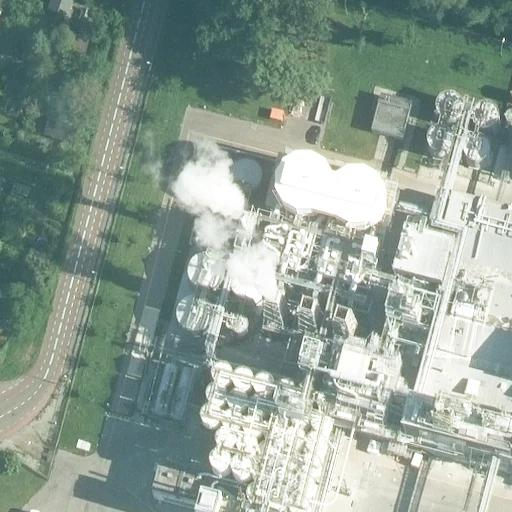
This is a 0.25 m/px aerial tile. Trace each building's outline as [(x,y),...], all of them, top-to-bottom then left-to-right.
[(64,0),(52,0),(48,16),(61,19),(60,22),(70,25),(75,8),(63,5),(64,0)] [(18,81),(0,81),(0,108),(19,108),(18,81)] [(511,141),(511,137),(511,95),(501,138),(511,141)] [(403,142),(412,105),(381,97),(371,134),(403,142)] [(464,117),(464,115),(464,114),(464,112),(463,109),(462,108),(460,106),(458,104),(456,103),(453,102),(450,102),(448,102),(445,103),(443,104),(441,106),(439,108),(438,111),(438,112),(437,114),(437,115),(437,117),(438,118),(438,120),(439,121),(440,123),(442,125),(443,126),(444,126),(445,127),(447,128),(448,128),(451,128),(454,128),(456,127),(458,126),(460,124),(462,122),(462,121),(463,120),(463,119),(464,117)] [(496,120),(496,119),(495,117),(494,115),(492,114),(490,112),(488,111),(486,110),(483,110),(480,111),(478,111),(476,112),(474,114),(473,115),(472,118),(471,120),(470,122),(470,124),(470,125),(471,127),(471,128),(472,129),(473,131),(474,132),(476,134),(478,136),(481,136),(483,137),(486,137),(489,136),(491,134),(493,133),(494,132),(495,130),(496,127),(497,126),(497,124),(497,122),(496,120)] [(68,130),(48,125),(44,142),(64,146),(68,130)] [(454,153),(455,151),(455,150),(455,148),(455,147),(455,145),(455,144),(454,142),(453,140),(452,139),(451,138),(449,137),(449,136),(446,135),(444,135),(441,135),(438,135),(436,136),(433,138),(431,140),(430,142),(429,144),(429,145),(429,147),(429,149),(429,150),(429,152),(430,154),(432,157),(434,158),(435,159),(437,160),(440,161),(442,161),(444,161),(447,160),(449,159),(451,158),(451,157),(452,156),(453,155),(454,153)] [(488,152),(487,151),(486,149),(485,147),(483,146),(481,145),(479,144),(478,143),(476,143),(473,143),(471,144),(469,145),(467,146),(465,148),(464,149),(463,150),(463,151),(462,153),(462,155),(462,157),(462,158),(462,159),(462,160),(462,161),(463,163),(465,165),(466,166),(468,168),(469,168),(471,169),(474,170),(475,170),(477,170),(479,169),(481,168),(484,167),(486,164),(487,162),(487,161),(488,160),(488,158),(488,156),(488,155),(488,153),(488,152)] [(221,199),(232,157),(222,154),(211,197),(221,199)] [(259,199),(260,197),(261,196),(262,194),(263,192),(263,191),(264,189),(264,187),(264,185),(263,184),(263,182),(262,180),(261,178),(260,177),(259,176),(258,175),(256,173),(254,173),(251,172),(249,171),(247,171),(245,171),(243,172),(241,172),(240,173),(237,175),(236,176),(234,178),(233,180),(233,182),(232,183),(232,185),(232,187),(232,189),(232,191),(232,192),(233,193),(234,195),(235,197),(237,199),(238,200),(241,202),(244,203),(246,203),(248,203),(250,203),(252,203),(255,202),(256,201),(259,199)] [(35,184),(15,180),(12,196),(31,200),(35,184)] [(291,199),(290,201),(289,203),(289,205),(289,207),(289,211),(290,214),(291,216),(292,218),(294,220),(295,221),(298,224),(301,225),(303,226),(305,226),(308,227),(310,227),(313,226),(315,226),(317,225),(319,224),(321,223),(323,221),(324,220),(326,218),(327,216),(328,214),(328,213),(329,211),(329,208),(329,207),(329,205),(329,204),(328,202),(328,199),(327,197),(325,195),(323,193),(322,191),(319,189),(316,188),(313,187),(309,187),(306,187),(303,188),(301,189),(299,190),(296,192),(294,194),(292,197),(291,199)] [(384,215),(383,213),(382,211),(381,210),(380,209),(379,207),(376,205),(374,203),(370,202),(367,201),(366,201),(363,201),(359,202),(356,203),(353,205),(351,207),(349,210),(347,212),(346,214),(346,217),(345,218),(345,220),(345,222),(345,223),(346,225),(346,228),(347,230),(348,232),(350,233),(351,235),(354,237),(356,238),(358,239),(360,240),(362,240),(364,241),(366,241),(369,240),(371,240),(374,238),(375,238),(377,237),(378,235),(380,234),(381,232),(382,231),(383,229),(384,227),(384,225),(384,222),(385,220),(384,218),(384,217),(384,215)] [(511,227),(431,206),(428,221),(435,223),(390,395),(222,351),(219,360),(213,382),(250,392),(382,427),(378,442),(511,476),(511,227)] [(28,220),(5,215),(0,239),(23,244),(28,220)] [(232,239),(232,237),(231,236),(230,234),(228,232),(226,230),(223,229),(221,228),(219,228),(217,228),(214,229),(211,230),(210,231),(208,233),(207,234),(206,236),(205,237),(205,239),(205,240),(204,241),(204,242),(205,245),(205,246),(206,248),(207,250),(209,252),(211,254),(214,255),(217,256),(219,256),(220,256),(223,255),(226,254),(227,253),(229,251),(230,249),(232,247),(232,245),(232,243),(232,241),(232,240),(232,239)] [(259,267),(265,245),(257,243),(251,265),(259,267)] [(227,278),(226,276),(225,273),(225,272),(224,270),(222,268),(219,266),(216,264),(213,263),(210,262),(207,262),(204,263),(201,264),(199,265),(197,266),(195,269),(193,270),(192,272),(192,273),(191,275),(190,278),(190,281),(190,282),(190,284),(191,286),(192,289),(194,292),(195,293),(197,295),(199,297),(201,298),(203,298),(205,299),(208,299),(210,299),(211,299),(213,299),(215,298),(218,297),(220,295),(221,294),(223,292),(224,291),(226,288),(226,286),(227,284),(227,281),(227,279),(227,278)] [(266,278),(265,276),(262,275),(259,273),(257,272),(254,271),(251,271),(249,271),(246,272),(243,274),(240,275),(238,278),(236,279),(235,282),(234,284),(234,285),(233,286),(233,288),(233,291),(233,293),(234,294),(234,296),(235,298),(236,300),(237,301),(239,303),(240,304),(242,306),(244,307),(246,307),(248,308),(250,308),(252,308),(255,308),(257,308),(259,307),(261,306),(263,305),(264,303),(266,302),(267,300),(268,298),(269,296),(270,294),(270,292),(270,290),(270,288),(270,286),(269,284),(268,282),(267,280),(266,278)] [(232,317),(235,302),(224,299),(221,314),(232,317)] [(214,317),(213,315),(211,313),(209,310),(206,308),(203,307),(200,306),(197,306),(195,306),(192,307),(190,307),(187,309),(184,311),(183,312),(182,314),(180,316),(180,317),(180,318),(179,320),(179,321),(179,323),(179,326),(179,327),(179,329),(180,331),(181,333),(182,335),(184,337),(186,339),(187,340),(190,341),(192,342),(194,343),(197,343),(199,343),(201,342),(203,342),(204,341),(207,340),(209,339),(210,337),(212,335),(213,333),(214,331),(215,329),(215,326),(215,324),(215,322),(215,320),(215,319),(214,317)] [(287,337),(292,320),(294,321),(295,316),(291,314),(290,317),(272,312),(273,310),(269,309),(268,313),(270,314),(266,331),(264,330),(262,335),(266,336),(266,333),(284,338),(284,340),(288,342),(290,337),(287,337)] [(320,345),(324,329),(326,329),(327,324),(323,323),(322,326),(306,321),(307,319),(302,318),(301,322),(303,323),(299,340),(297,339),(295,344),(300,345),(300,343),(317,347),(316,349),(320,350),(322,346),(320,345)] [(249,327),(248,325),(246,324),(245,323),(244,322),(242,322),(241,321),(239,321),(237,322),(236,322),(235,323),(233,324),(232,325),(232,326),(231,328),(230,329),(230,331),(230,332),(231,334),(231,335),(232,336),(233,338),(235,339),(237,340),(239,341),(241,340),(243,340),(245,339),(247,337),(248,336),(249,335),(249,333),(249,331),(249,330),(249,329),(249,327)] [(355,355),(359,338),(361,339),(362,334),(358,333),(357,335),(341,331),(342,328),(337,327),(336,332),(338,332),(333,349),(331,348),(330,353),(335,354),(335,352),(351,356),(351,359),(355,360),(356,355),(355,355)] [(396,341),(395,341),(393,341),(391,341),(389,342),(387,343),(386,344),(386,346),(386,347),(386,349),(386,350),(387,352),(389,354),(390,354),(392,355),(394,355),(396,354),(397,354),(398,352),(399,351),(400,350),(400,349),(400,347),(400,345),(399,344),(398,343),(396,341)] [(394,357),(392,356),(390,356),(388,356),(386,356),(384,357),(383,359),(382,360),(382,362),(382,363),(382,364),(382,365),(382,366),(383,368),(385,369),(387,370),(388,370),(390,370),(392,369),(393,368),(395,367),(395,366),(396,364),(396,362),(395,360),(395,358),(394,357)] [(387,378),(386,377),(384,377),(383,377),(382,377),(380,378),(378,379),(377,380),(376,382),(376,383),(376,384),(376,385),(377,387),(377,388),(378,389),(379,390),(381,391),(382,391),(383,391),(384,391),(386,391),(387,390),(388,389),(390,388),(390,386),(390,384),(390,383),(390,381),(389,380),(387,378)] [(378,431),(377,430),(377,429),(376,428),(375,427),(373,426),(372,426),(370,427),(369,427),(368,428),(367,429),(366,430),(366,431),(366,432),(366,433),(366,434),(367,436),(367,437),(368,437),(369,438),(371,438),(372,438),(374,438),(375,438),(376,437),(377,436),(378,434),(378,433),(378,432),(378,431)] [(153,499),(200,511),(247,511),(252,492),(161,468),(153,499)]
